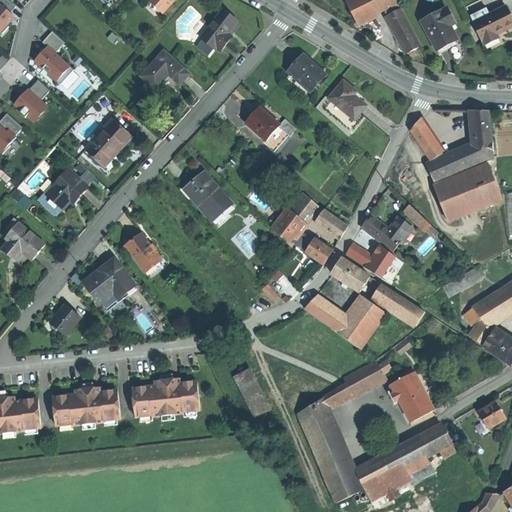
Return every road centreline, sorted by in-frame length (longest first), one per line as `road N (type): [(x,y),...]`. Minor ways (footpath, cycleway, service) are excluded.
road 1 (residential): [(429,91),(338,253),(291,307),(213,339),(0,364)]
road 2 (residential): [(288,10),(3,344),(0,364)]
road 3 (secondary): [(288,10),(429,91)]
